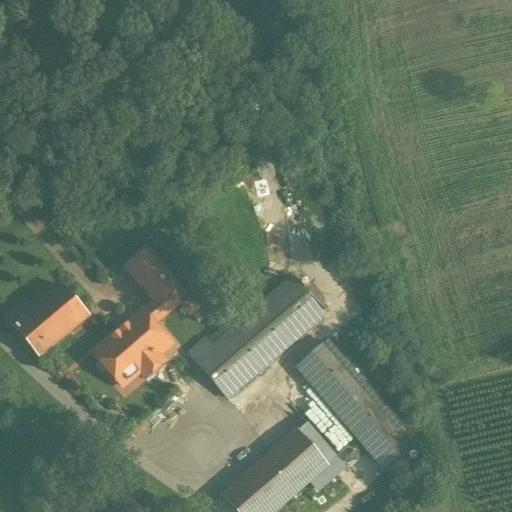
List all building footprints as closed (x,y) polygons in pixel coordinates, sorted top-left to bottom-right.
[(125,269),(142,289),(164,270),(147,250),(125,269)] [(141,312),(92,354),(106,370),(112,365),(127,383),(140,371),(146,378),(162,364),(157,358),(170,346),(154,326),(179,305),(169,294),(178,287),(164,270),(142,289),(154,304),(143,314),(141,312)] [(323,317),(290,280),(195,363),(227,400),(323,317)] [(38,359),(87,317),(61,286),(12,328),(38,359)] [(414,447),(325,343),(295,369),(384,473),(414,447)] [(127,383),(112,365),(106,370),(121,388),(127,383)] [(274,511),(327,467),(296,432),(221,497),(233,511),(274,511)] [(90,507),(95,511),(136,511),(138,510),(110,485),(90,507)]
